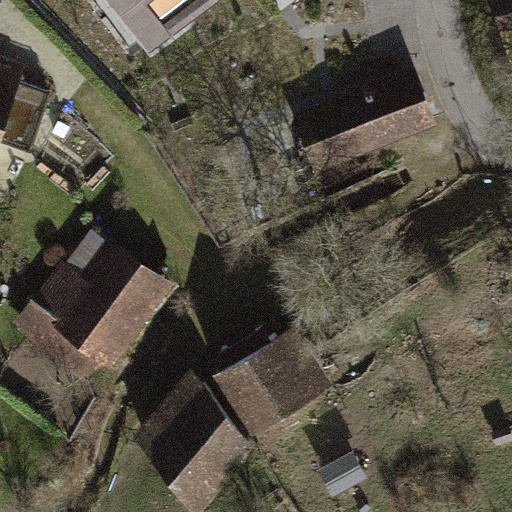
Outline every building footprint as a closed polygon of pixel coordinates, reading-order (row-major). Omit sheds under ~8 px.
[(166,0),(109,0),(130,27),(166,0)] [(511,0),(488,0),(500,41),(511,37),(511,0)] [(0,105),(17,55),(0,49),(0,105)] [(354,149),(436,118),(414,61),(332,92),(354,149)] [(160,275),(80,217),(4,320),(83,378),(160,275)] [(286,316),(206,362),(246,430),(326,384),(286,316)] [(183,359),(125,427),(188,511),(190,511),(247,444),(183,359)]
